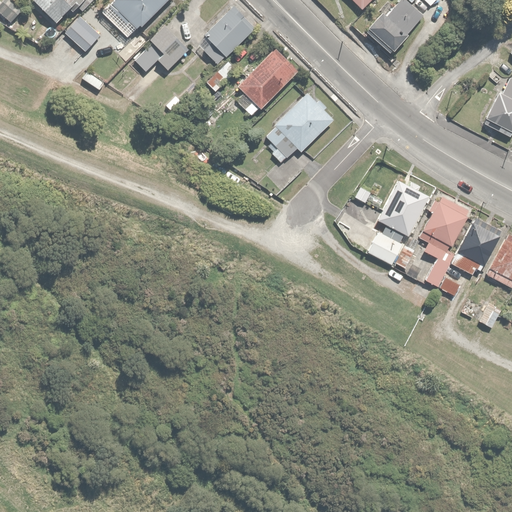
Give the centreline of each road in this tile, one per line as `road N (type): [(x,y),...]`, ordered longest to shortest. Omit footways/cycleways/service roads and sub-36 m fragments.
road 1 (track): [(0,131),(276,239),(302,209)]
road 2 (residential): [(387,110),(277,0)]
road 3 (residential): [(511,25),(407,128)]
road 4 (residential): [(302,209),(387,110)]
road 5 (residential): [(511,189),(407,128)]
